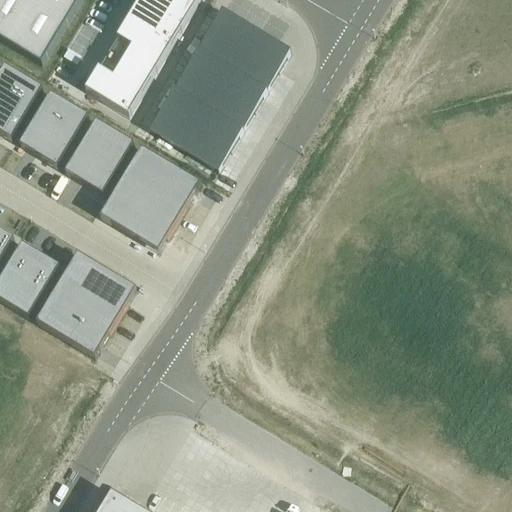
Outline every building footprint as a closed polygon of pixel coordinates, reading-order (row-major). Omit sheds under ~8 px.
[(0,0),(0,43),(43,69),(84,0),(0,0)] [(143,0),(86,95),(130,122),(204,0),(143,0)] [(223,15),(151,135),(220,176),(292,57),(223,15)] [(6,70),(0,80),(0,136),(13,145),(44,93),(6,70)] [(52,98),(21,150),(58,172),(89,121),(52,98)] [(97,126),(66,177),(104,200),(135,149),(97,126)] [(143,153),(101,222),(160,257),(201,189),(143,153)] [(0,234),(0,268),(15,243),(0,234)] [(23,248),(0,286),(0,304),(30,322),(61,271),(23,248)] [(79,259),(38,327),(96,363),(137,294),(79,259)] [(138,511),(113,497),(103,511),(138,511)]
